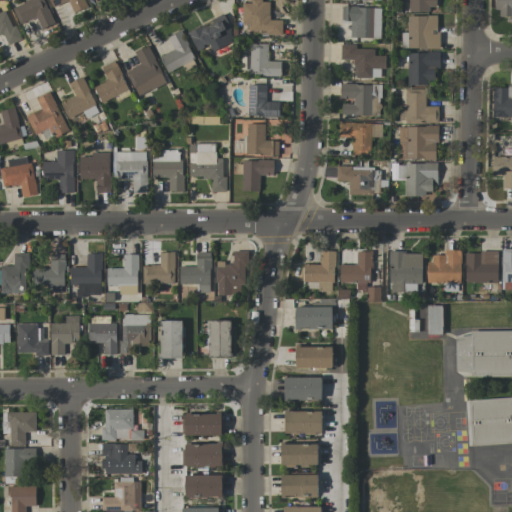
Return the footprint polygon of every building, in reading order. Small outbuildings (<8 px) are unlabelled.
[(53,24),(42,0),(23,0),(24,2),(12,8),(19,25),(35,18),(41,30),(53,24)] [(73,13),(86,8),(82,0),(49,0),(52,7),(68,0),(73,13)] [(242,3),(242,24),(248,24),(248,31),(267,31),(267,36),(282,36),(282,20),(269,20),(269,1),(250,0),(250,3),(242,3)] [(409,0),(410,11),(436,10),(436,0),(409,0)] [(511,20),(511,0),(495,0),(496,20),(511,20)] [(380,38),(380,8),(342,7),(341,21),(350,21),(350,38),(380,38)] [(19,40),(6,9),(0,11),(0,34),(2,33),(7,45),(19,40)] [(225,46),(219,32),(230,28),(224,15),(187,31),(196,50),(208,45),(211,51),(225,46)] [(438,15),(407,16),(408,49),(438,48),(438,15)] [(173,50),(160,56),(166,71),(194,60),(182,31),(167,37),(173,50)] [(385,68),(385,56),(374,56),(374,49),(356,49),(356,44),(341,44),(341,59),(354,59),(354,78),(370,78),(371,68),(385,68)] [(134,51),(139,65),(127,70),(137,96),(165,85),(149,45),(134,51)] [(280,76),(281,61),(267,61),(268,45),(245,45),(245,69),(249,69),(249,75),(280,76)] [(439,53),(407,52),(407,85),(434,85),(434,68),(439,68),(439,53)] [(101,103),(128,90),(114,61),(101,67),(107,81),(93,87),(101,103)] [(61,102),(68,119),(84,112),(87,117),(98,112),(82,77),(68,83),(74,96),(61,102)] [(341,116),(380,116),(380,84),(340,84),(340,98),(352,98),(352,104),(341,104),(341,116)] [(265,102),(266,85),(248,85),(247,116),(279,117),(279,102),(265,102)] [(511,117),(511,86),(493,86),(492,117),(511,117)] [(438,123),(438,107),(425,106),(425,89),(406,89),(405,123),(438,123)] [(35,98),(40,109),(26,116),(34,134),(49,127),(54,137),(67,131),(49,92),(35,98)] [(0,144),(22,138),(13,108),(0,111),(0,113),(3,124),(0,125),(0,144)] [(338,138),(352,138),(352,155),(370,155),(371,137),(381,138),(381,124),(339,122),(338,138)] [(265,141),(264,124),(246,124),(247,135),(245,135),(245,156),(278,155),(278,140),(265,141)] [(436,160),(437,127),(399,126),(399,159),(436,160)] [(189,177),(211,177),(211,192),(224,192),(224,159),(215,159),(215,144),(188,144),(189,177)] [(55,150),(55,162),(42,161),(42,179),(58,180),(58,193),(73,193),(73,150),(55,150)] [(182,192),(181,150),(151,151),(152,178),(168,178),(168,192),(182,192)] [(132,193),(147,193),(146,152),(115,152),(115,180),(132,179),(132,193)] [(109,154),(78,155),(79,179),(95,179),(95,193),(110,192),(109,154)] [(0,168),(0,172),(3,188),(19,184),(22,197),(36,195),(28,156),(7,160),(8,167),(0,168)] [(511,156),(492,156),(491,176),(503,176),(503,188),(511,188),(511,156)] [(273,176),(273,161),(242,160),(242,191),(259,191),(260,175),(273,176)] [(404,195),(432,194),(431,184),(437,183),(436,163),(396,164),(397,179),(404,179),(404,195)] [(379,195),(379,170),(336,169),(336,181),(348,181),(348,194),(379,195)] [(511,249),(502,249),(501,282),(511,282),(511,249)] [(460,283),(461,250),(444,250),(444,255),(428,255),(428,282),(460,283)] [(244,251),(232,251),(232,263),(216,263),(216,294),(245,294),(244,251)] [(334,251),(320,251),(319,265),(304,264),(303,282),(319,283),(319,291),(333,291),(334,251)] [(339,282),(358,283),(358,287),(364,287),(364,283),(370,283),(371,252),(356,251),(356,264),(340,264),(339,282)] [(142,265),(142,284),(174,283),(173,252),(159,252),(160,265),(142,265)] [(416,292),(416,284),(421,284),(422,252),(389,252),(389,292),(416,292)] [(465,253),(465,283),(498,283),(497,252),(465,253)] [(29,253),(13,253),(13,266),(0,266),(0,274),(0,293),(24,294),(25,267),(28,267),(29,253)] [(100,253),(85,254),(86,267),(69,268),(70,284),(101,283),(100,253)] [(180,266),(179,284),(198,284),(198,292),(210,293),(210,253),(195,253),(195,266),(180,266)] [(64,285),(64,254),(49,254),(49,268),(32,268),(33,286),(64,285)] [(137,294),(136,254),(122,255),(123,268),(106,268),(106,286),(119,285),(119,294),(137,294)] [(99,296),(100,285),(76,284),(76,295),(99,296)] [(380,287),(367,287),(367,301),(379,301),(380,287)] [(331,329),(331,306),(294,307),(294,329),(331,329)] [(121,315),(121,354),(132,354),(132,346),(149,346),(149,314),(121,315)] [(50,355),(64,355),(64,343),(78,343),(78,316),(64,316),(64,323),(50,323),(50,355)] [(181,320),(158,321),(159,358),(182,358),(181,320)] [(230,320),(208,321),(209,357),(230,357),(230,320)] [(116,354),(115,322),(88,323),(88,343),(104,342),(104,355),(116,354)] [(0,343),(9,343),(9,324),(0,323),(0,343)] [(36,323),(16,324),(17,352),(35,352),(35,356),(47,356),(47,341),(37,341),(36,323)] [(511,442),(511,330),(469,331),(469,336),(455,336),(455,378),(511,376),(511,395),(472,396),(472,443),(511,442)] [(295,368),(332,368),(332,346),(295,347),(295,368)] [(321,377),(283,378),(284,400),(321,400),(321,377)] [(103,409),(103,440),(131,440),(131,409),(103,409)] [(321,434),(322,411),(284,410),(284,433),(321,434)] [(221,435),(221,414),(183,413),(182,435),(221,435)] [(126,444),(103,443),(102,473),(141,474),(141,461),(134,461),(134,454),(126,454),(126,444)] [(222,467),(222,443),(182,444),(183,467),(222,467)] [(318,444),(280,444),(280,465),(317,466),(318,444)] [(3,449),(4,477),(23,476),(22,463),(35,463),(35,448),(3,449)] [(280,475),(281,497),(318,496),(318,474),(280,475)] [(222,476),(185,475),(184,497),(222,497),(222,476)] [(102,511),(140,510),(140,479),(113,480),(113,497),(101,497),(102,511)] [(25,511),(26,506),(35,506),(35,486),(9,487),(9,511),(25,511)]
